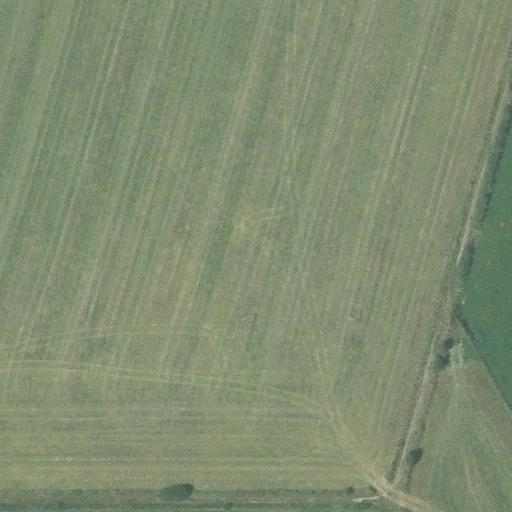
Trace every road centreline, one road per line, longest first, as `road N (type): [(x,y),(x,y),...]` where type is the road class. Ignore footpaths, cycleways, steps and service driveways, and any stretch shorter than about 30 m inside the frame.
road 1 (track): [(511,70),(393,501)]
road 2 (track): [(393,501),(0,499)]
